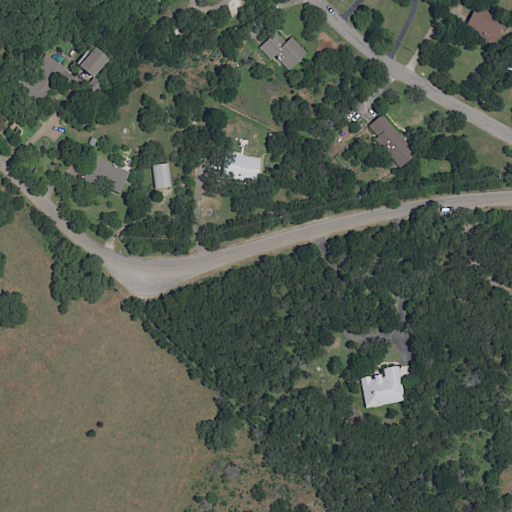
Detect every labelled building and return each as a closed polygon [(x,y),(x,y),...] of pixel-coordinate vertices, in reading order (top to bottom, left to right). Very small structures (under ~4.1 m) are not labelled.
[(466,26),(495,40),(504,22),(474,8),(466,26)] [(291,37),(285,43),(275,33),(258,48),(267,58),(271,54),(288,72),(307,54),(291,37)] [(63,65),(44,56),(29,87),(49,96),(63,65)] [(415,154),(381,115),(366,129),(400,167),(415,154)] [(221,178),(257,183),(260,158),(225,152),(221,178)] [(88,180),(123,190),(128,170),(94,160),(88,180)] [(155,189),(171,187),(168,163),(152,165),(155,189)] [(365,408),(404,402),(398,366),(382,369),(383,375),(360,379),(365,408)]
